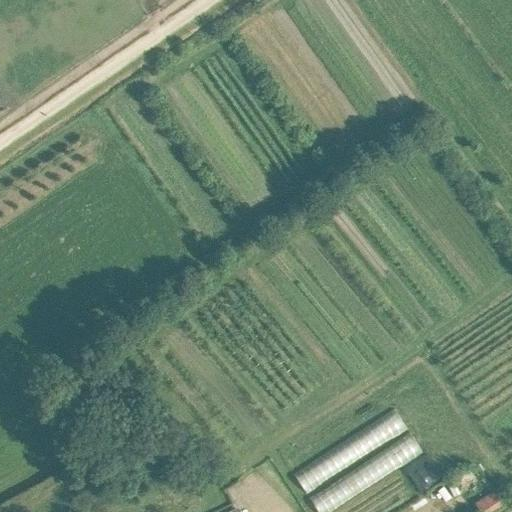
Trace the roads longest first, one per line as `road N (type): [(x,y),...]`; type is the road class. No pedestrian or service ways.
road 1 (track): [(249,477),(248,453),(260,438),(341,386),(384,372),(511,274)]
road 2 (unclassified): [(0,143),(207,0)]
